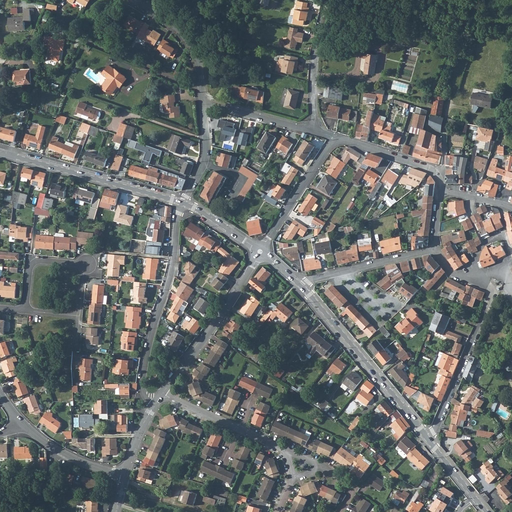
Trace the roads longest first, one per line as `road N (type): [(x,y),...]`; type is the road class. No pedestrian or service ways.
road 1 (residential): [(181,202),(142,384),(153,404)]
road 2 (tertiary): [(302,286),(428,437)]
road 3 (tertiary): [(0,151),(181,202)]
road 4 (residential): [(161,392),(260,251)]
road 5 (residential): [(428,437),(493,290)]
road 6 (residential): [(435,249),(459,275),(484,243),(506,235),(509,258),(493,290)]
road 7 (residential): [(25,310),(33,262),(84,264),(79,316)]
road 8 (residential): [(302,286),(435,249)]
road 9 (residential): [(161,392),(285,449)]
road 10 (residential): [(260,251),(337,139)]
road 11 (residential): [(329,0),(312,71),(312,131)]
road 12 (residential): [(135,0),(188,41),(203,103)]
road 13 (residential): [(337,139),(427,167),(439,191)]
